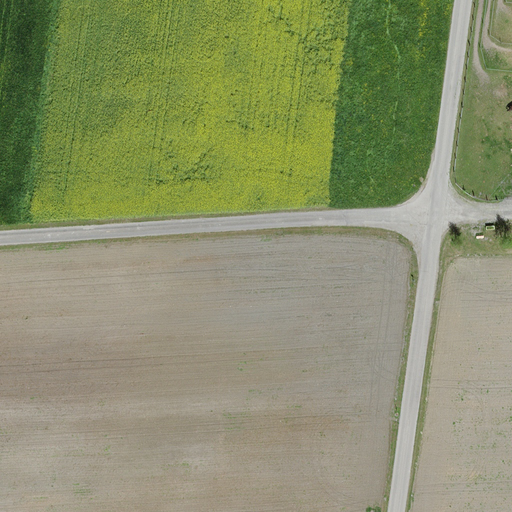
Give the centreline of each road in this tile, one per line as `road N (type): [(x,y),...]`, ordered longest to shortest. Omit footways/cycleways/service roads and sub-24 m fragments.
road 1 (unclassified): [(398,511),(466,0)]
road 2 (track): [(0,243),(511,212)]
